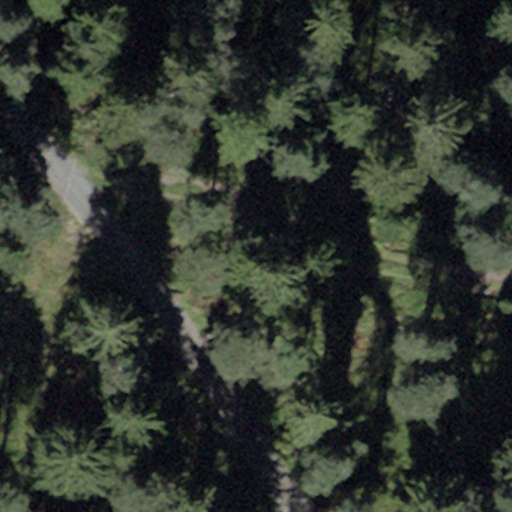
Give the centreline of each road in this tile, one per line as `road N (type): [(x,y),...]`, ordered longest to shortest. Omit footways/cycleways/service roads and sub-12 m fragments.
road 1 (track): [(0,115),(92,176),(239,427),(322,511)]
road 2 (track): [(78,167),(233,194),(511,285)]
